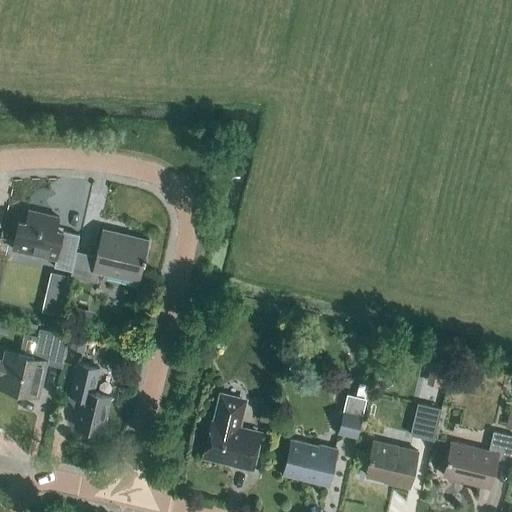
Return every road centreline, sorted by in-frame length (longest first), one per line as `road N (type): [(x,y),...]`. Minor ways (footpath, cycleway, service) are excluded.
road 1 (residential): [(130,497),(186,243),(184,206),(170,184),(141,170),(71,159),(0,162)]
road 2 (residential): [(10,511),(38,481),(130,497)]
